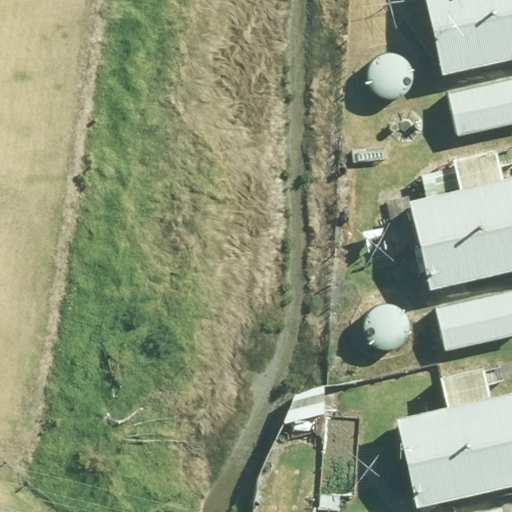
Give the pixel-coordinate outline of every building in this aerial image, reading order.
[(511,62),(511,0),(421,0),(438,78),(511,62)] [(407,54),(364,63),(373,108),(416,100),(407,54)] [(511,127),(511,80),(442,96),(452,140),(511,127)] [(511,273),(511,186),(464,198),(462,189),(404,202),(425,294),(511,273)] [(511,337),(511,292),(432,309),(441,353),(511,337)] [(405,306),(364,313),(373,368),(414,361),(405,306)] [(511,488),(511,403),(396,428),(413,510),(511,488)]
